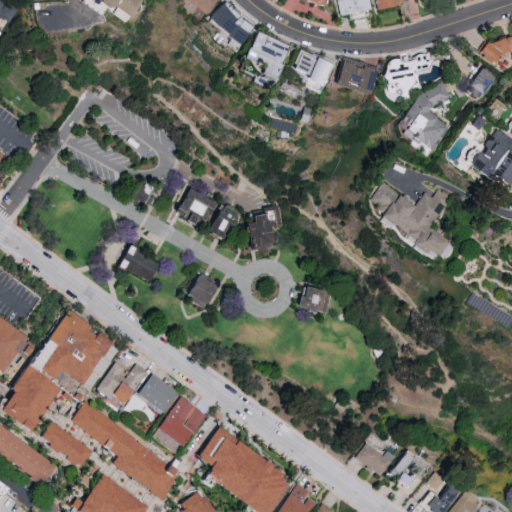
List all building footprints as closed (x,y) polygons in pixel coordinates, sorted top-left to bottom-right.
[(138,0),(140,1),(138,4),(140,6),(131,18),(115,7),(109,9),(105,6),(100,13),(83,0),(138,0)] [(186,0),(217,0),(205,16),(187,2),(186,0)] [(370,0),(372,10),(339,16),(335,0),(370,0)] [(372,0),(375,13),(396,8),(395,5),(402,3),(401,0),(372,0)] [(0,32),(0,1),(16,13),(2,34),(0,32)] [(209,18),(226,1),(245,20),(252,25),(240,46),(209,18)] [(243,57),(247,47),(249,48),(256,33),(289,48),(281,66),(283,66),(277,80),(260,73),(263,66),(243,57)] [(477,52),(484,42),(511,34),(511,38),(511,60),(511,61),(508,52),(499,55),(494,62),(492,60),(490,63),(483,58),(484,56),(477,52)] [(299,51),(315,58),(331,65),(321,87),(305,79),(307,76),(294,70),(295,67),(293,66),(299,51)] [(385,64),(380,76),(387,86),(393,85),(395,89),(399,91),(402,92),(404,90),(407,87),(409,86),(409,82),(410,76),(429,73),(431,63),(429,54),(413,57),(411,56),(400,58),(399,61),(385,64)] [(341,62),(334,85),(367,94),(373,71),(361,67),(360,70),(352,68),(352,66),(341,62)] [(470,86),(481,70),(493,78),(479,100),(470,94),(474,89),(470,86)] [(442,84),(449,99),(431,108),(427,114),(446,127),(429,151),(412,139),(410,142),(401,135),(404,132),(397,126),(418,97),(442,84)] [(303,108),(300,122),(308,124),(311,110),(303,108)] [(507,187),(511,179),(511,157),(511,155),(511,142),(497,132),(490,141),(495,145),(490,152),(485,149),(481,155),(477,152),(468,166),(491,182),(494,178),(507,187)] [(126,199),(134,184),(142,188),(144,185),(152,189),(144,204),(136,199),(134,203),(126,199)] [(381,218),(415,242),(412,245),(427,255),(430,251),(438,258),(449,244),(430,229),(452,199),(438,190),(432,199),(424,194),(414,207),(381,184),(368,202),(376,208),(375,210),(383,216),(381,218)] [(187,196),(213,209),(204,227),(178,214),(187,196)] [(221,211),(238,221),(225,243),(208,233),(221,211)] [(273,215),(277,250),(252,253),(247,219),(273,215)] [(130,249),(157,265),(147,282),(120,266),(130,249)] [(198,277),(216,287),(205,308),(187,299),(198,277)] [(304,289),(325,294),(321,314),(300,309),(304,289)] [(61,369),(91,388),(119,346),(91,328),(93,325),(69,310),(33,365),(55,378),(61,369)] [(0,374),(1,375),(16,356),(23,360),(33,347),(0,321),(0,374)] [(137,363),(129,372),(117,363),(96,388),(109,398),(124,380),(134,389),(148,372),(137,363)] [(35,431),(59,387),(25,368),(1,413),(35,431)] [(179,392),(154,374),(138,396),(164,414),(179,392)] [(116,394),(128,404),(137,392),(125,382),(116,394)] [(207,414),(181,396),(157,430),(174,442),(169,449),(174,452),(180,444),(184,447),(207,414)] [(335,407),(338,402),(346,407),(342,412),(335,407)] [(166,499),(176,480),(163,473),(171,458),(80,406),(69,424),(119,452),(110,467),(166,499)] [(94,448),(52,424),(42,441),(85,465),(94,448)] [(288,473),(222,427),(218,432),(217,432),(213,439),(215,441),(205,455),(221,466),(213,477),(262,511),(271,511),(291,484),(284,479),(288,473)] [(58,462),(0,428),(0,454),(47,482),(58,462)] [(393,455),(385,451),(384,454),(363,445),(356,462),(384,475),(393,455)] [(412,486),(417,478),(407,472),(402,480),(412,486)] [(424,483),(433,490),(442,479),(433,472),(424,483)] [(147,511),(151,505),(103,476),(86,503),(78,498),(72,507),(79,511),(147,511)] [(0,499),(0,483),(8,489),(0,499)] [(278,511),(307,511),(313,501),(306,497),(310,491),(295,483),(278,511)] [(447,511),(459,490),(445,483),(430,510),(432,511),(447,511)] [(216,511),(203,490),(183,502),(189,511),(216,511)] [(469,511),(478,500),(463,490),(447,511),(469,511)] [(329,511),(331,510),(322,503),(315,511),(329,511)]
